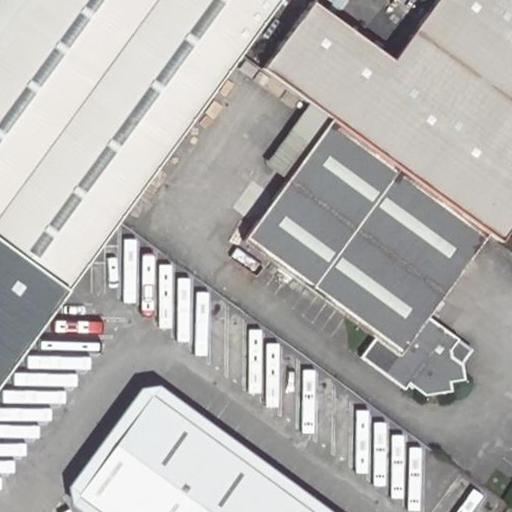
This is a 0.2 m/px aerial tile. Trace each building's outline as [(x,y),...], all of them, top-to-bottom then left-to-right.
[(0,380),(67,289),(118,220),(278,0),(28,0),(0,38),(0,380)] [(0,0),(0,38),(28,0),(0,0)] [(309,0),(260,68),(308,103),(330,119),(487,233),(498,241),(511,221),(511,0),(432,0),(390,59),(309,0)] [(330,119),(308,103),(265,163),(286,179),(330,119)] [(487,233),(330,119),(286,179),(241,240),(374,337),(361,355),(404,388),(409,382),(425,395),(451,391),(449,381),(463,379),(461,363),(452,355),(451,348),(458,339),(427,316),(487,233)] [(452,355),(461,363),(472,349),(458,339),(451,348),(452,355)] [(309,511),(149,395),(78,495),(101,511),(309,511)]
